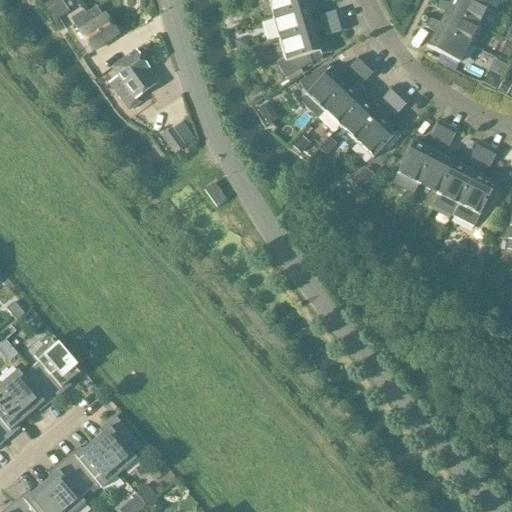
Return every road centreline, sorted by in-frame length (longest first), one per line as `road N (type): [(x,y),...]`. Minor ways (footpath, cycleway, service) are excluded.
road 1 (unclassified): [(497,511),(270,231),(211,130),(170,0)]
road 2 (residential): [(365,0),(397,53),(437,90),(511,129)]
road 3 (residential): [(0,480),(95,401)]
